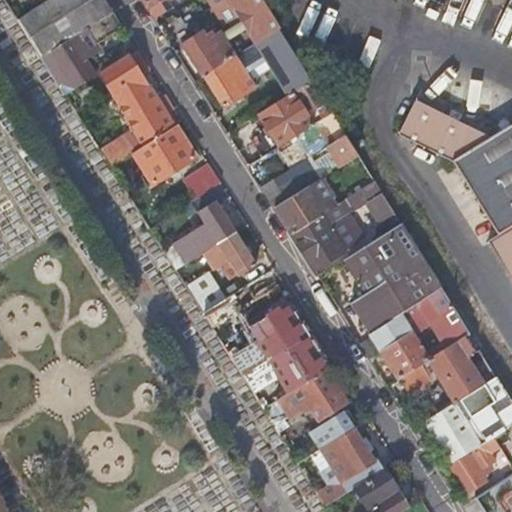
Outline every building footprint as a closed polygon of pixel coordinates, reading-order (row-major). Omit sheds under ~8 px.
[(88,0),(45,0),(17,18),(41,56),(71,37),(80,31),(85,28),(100,19),(91,4),(88,0)] [(104,0),(88,0),(91,4),(98,0),(100,0),(108,13),(112,11),(104,0)] [(100,0),(98,0),(91,4),(100,19),(108,13),(100,0)] [(166,0),(142,0),(149,11),(166,0)] [(254,45),(280,28),(262,0),(229,0),(227,1),(240,23),(221,35),(220,33),(218,33),(215,29),(204,36),(202,33),(182,45),(202,77),(234,57),(236,56),(234,55),(226,42),(245,30),(254,45)] [(100,19),(85,28),(95,43),(121,27),(112,11),(108,13),(100,19)] [(71,37),(41,56),(55,78),(65,94),(94,76),(83,58),(98,49),(95,43),(85,28),(80,31),(71,37)] [(234,57),(202,77),(221,108),(254,88),(246,76),(268,62),(289,96),(292,94),(295,92),(312,81),(280,28),(254,45),(236,56),(234,57)] [(455,160),(511,125),(511,85),(425,45),(403,91),(417,98),(401,134),(455,160)] [(136,50),(99,73),(109,90),(104,94),(108,100),(113,96),(135,132),(142,145),(143,146),(175,125),(181,122),(164,94),(155,100),(139,74),(148,69),(136,50)] [(306,115),(326,102),(312,81),(295,92),(292,94),(289,96),(258,115),(269,134),(261,139),(269,152),(312,125),(306,115)] [(329,145),(346,134),(332,112),(315,123),(329,145)] [(135,151),(133,152),(153,183),(195,158),(175,125),(143,146),(135,151)] [(500,235),(511,227),(511,125),(455,160),(500,235)] [(135,132),(127,137),(135,151),(143,146),(142,145),(135,132)] [(341,167),(359,156),(346,134),(329,145),(328,146),(341,167)] [(127,137),(102,152),(111,166),(133,152),(135,151),(127,137)] [(286,202),(321,180),(308,159),(274,180),(286,202)] [(321,215),(334,207),(330,200),(334,198),(321,179),(321,180),(286,202),(275,209),(291,235),(321,215)] [(275,209),(286,202),(274,180),(261,188),(275,209)] [(352,211),(381,192),(374,181),(345,200),(352,211)] [(184,242),(194,258),(217,244),(233,233),(213,202),(197,212),(207,227),(184,242)] [(392,229),(401,224),(388,203),(380,209),(392,229)] [(291,235),(313,270),(362,238),(346,213),(328,225),(321,215),(291,235)] [(374,288),(421,257),(401,224),(392,229),(353,254),(374,288)] [(511,227),(500,235),(491,241),(511,276),(511,227)] [(233,233),(217,244),(237,276),(253,265),(233,233)] [(420,306),(443,292),(421,257),(374,288),(350,303),(370,337),(401,318),(420,306)] [(294,300),(273,268),(231,295),(251,327),(294,300)] [(208,272),(186,285),(204,312),(225,298),(208,272)] [(396,379),(407,372),(418,366),(427,360),(446,348),(469,334),(443,292),(420,306),(401,318),(370,337),(396,379)] [(452,404),(483,384),(466,357),(472,352),(471,351),(477,348),(469,334),(446,348),(427,360),(418,366),(407,372),(396,379),(407,396),(436,377),(452,404)] [(249,335),(226,349),(242,374),(264,360),(249,335)] [(333,362),(325,349),(314,356),(322,369),(324,368),(333,362)] [(322,369),(314,356),(291,370),(299,384),(322,369)] [(264,360),(242,374),(245,378),(267,363),(264,360)] [(267,363),(245,378),(247,382),(253,391),(280,372),(276,366),(267,363)] [(299,384),(273,401),(286,422),(304,410),(307,414),(311,410),(318,420),(346,402),(324,368),(322,369),(299,384)] [(423,422),(448,465),(449,464),(493,437),(511,425),(511,416),(507,409),(501,413),(483,384),(452,404),(423,422)] [(273,401),(263,407),(277,428),(286,422),(273,401)] [(310,433),(321,449),(352,430),(342,413),(310,433)] [(327,492),(320,496),(326,506),(379,471),(374,462),(373,463),(368,454),(360,442),(352,430),(321,449),(333,469),(319,478),(327,492)] [(493,437),(449,464),(467,492),(485,480),(479,470),(494,461),(489,452),(498,446),(493,437)] [(364,440),(360,442),(368,454),(372,451),(364,440)] [(384,470),(355,489),(368,511),(369,511),(399,494),(384,470)] [(511,511),(511,472),(473,497),(481,511),(511,511)]
